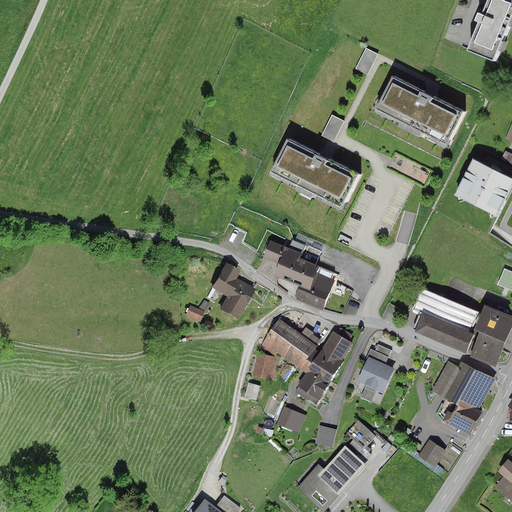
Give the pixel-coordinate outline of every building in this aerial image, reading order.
[(511,0),(487,0),(482,14),(478,12),(474,21),(478,23),(466,50),(493,62),(511,15),(511,0)] [(366,48),(356,69),(368,75),(378,54),(366,48)] [(431,95),(394,76),(376,111),(448,147),(466,113),(431,95)] [(332,115),(322,136),(334,142),(344,121),(332,115)] [(325,156),(292,139),(274,174),(342,209),(345,203),(348,203),(362,174),(325,156)] [(511,154),(505,151),(502,158),(511,163),(511,154)] [(511,189),(511,179),(473,159),(455,197),(458,198),(498,217),(511,189)] [(309,247),(321,252),(322,248),(324,244),(310,239),(306,246),(309,247)] [(304,254),(270,241),(263,258),(278,264),(273,276),(300,287),(310,291),(317,274),(320,267),(302,259),(304,254)] [(309,247),(304,258),(317,264),(319,259),(322,252),(321,252),(309,247)] [(237,272),(224,264),(210,288),(224,296),(216,309),(234,320),(253,289),(233,278),(237,272)] [(511,272),(504,270),(498,285),(507,288),(511,290),(511,272)] [(334,281),(317,274),(310,291),(300,287),(295,299),(323,310),(334,281)] [(469,333),(478,313),(423,289),(413,311),(421,315),(414,332),(466,355),(475,335),(469,333)] [(189,305),(184,315),(197,322),(202,314),(209,304),(204,300),(197,309),(189,305)] [(511,329),(511,315),(485,305),(475,330),(479,332),(469,358),(496,369),(511,329)] [(302,333),(283,321),(277,320),(259,348),(274,357),(276,353),(306,372),(308,368),(324,342),(313,335),(314,333),(305,327),(302,333)] [(324,342),(308,368),(331,383),(345,361),(343,360),(354,343),(333,330),(324,342)] [(367,357),(369,358),(386,365),(387,361),(390,354),(392,351),(378,345),(375,352),(371,350),(367,357)] [(280,359),(258,354),(253,377),(275,382),(280,359)] [(386,365),(369,358),(358,381),(384,393),(394,369),(386,365)] [(459,366),(448,361),(432,391),(458,404),(453,414),(447,411),(442,421),(470,436),(483,411),(479,409),(494,379),(461,362),(459,366)] [(306,372),(297,387),(298,388),(296,392),(308,400),(309,399),(317,404),(331,383),(308,368),(306,372)] [(249,383),(245,398),(256,401),(260,386),(249,383)] [(306,416),(284,407),(277,424),(300,433),(306,416)] [(358,421),(346,433),(364,449),(371,442),(376,437),(358,421)] [(329,428),(320,426),(316,444),(332,448),(337,430),(329,428)] [(391,446),(381,436),(378,439),(385,446),(381,450),(385,453),(391,446)] [(437,445),(430,440),(419,456),(435,467),(437,465),(446,451),(437,445)] [(325,470),(318,463),(297,487),(325,511),(368,465),(346,446),(325,470)] [(505,478),(497,487),(511,499),(511,461),(508,458),(498,472),(505,478)] [(222,496),(212,508),(216,511),(236,511),(239,509),(222,496)] [(216,511),(212,508),(200,500),(190,511),(216,511)]
